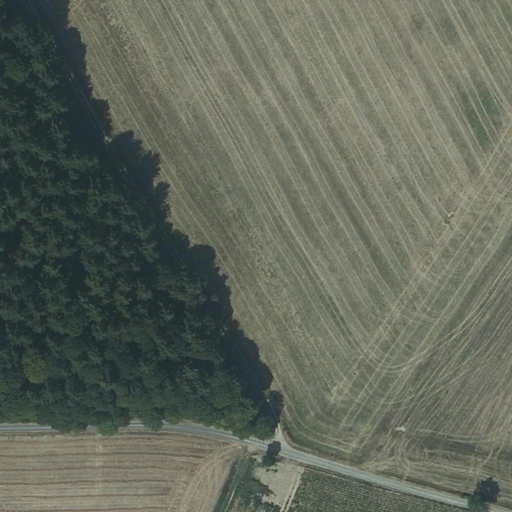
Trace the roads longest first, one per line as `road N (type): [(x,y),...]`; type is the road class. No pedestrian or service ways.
road 1 (track): [(272,449),(272,407),(28,0)]
road 2 (unclassified): [(0,429),(151,426),(272,449)]
road 3 (unclassified): [(490,511),(272,449)]
